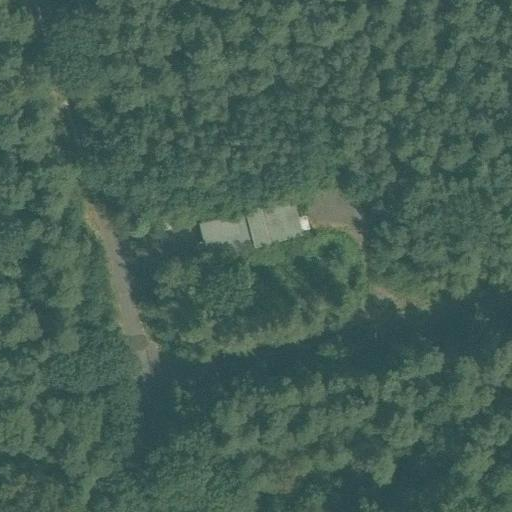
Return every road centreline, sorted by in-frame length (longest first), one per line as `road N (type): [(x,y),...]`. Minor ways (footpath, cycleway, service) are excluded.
road 1 (unclassified): [(140,391),(114,210),(45,0)]
road 2 (unclassified): [(511,304),(140,391)]
road 3 (unclassified): [(157,511),(140,391)]
